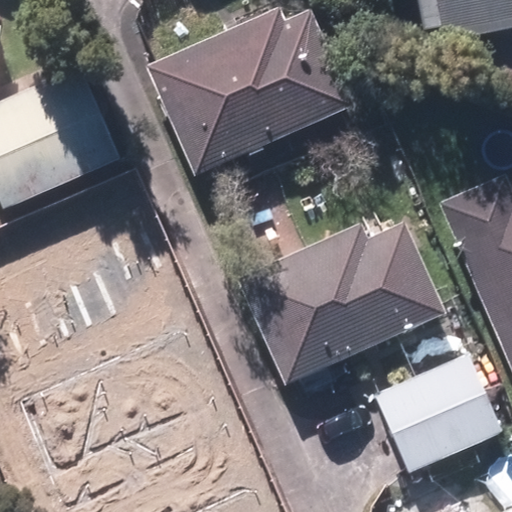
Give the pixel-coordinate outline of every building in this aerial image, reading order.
[(511,0),(423,0),(430,29),(447,26),(450,39),(511,26),(511,0)] [(153,61),(200,172),(360,106),(318,6),(293,17),(287,5),(153,61)] [(0,97),(3,98),(15,22),(0,19),(0,97)] [(67,78),(0,103),(0,175),(6,190),(96,155),(67,78)] [(511,175),(510,171),(444,199),(511,355),(511,175)] [(246,275),(295,384),(455,313),(412,218),(375,234),(369,220),(246,275)] [(416,471),(510,429),(474,350),(381,392),(416,471)]
